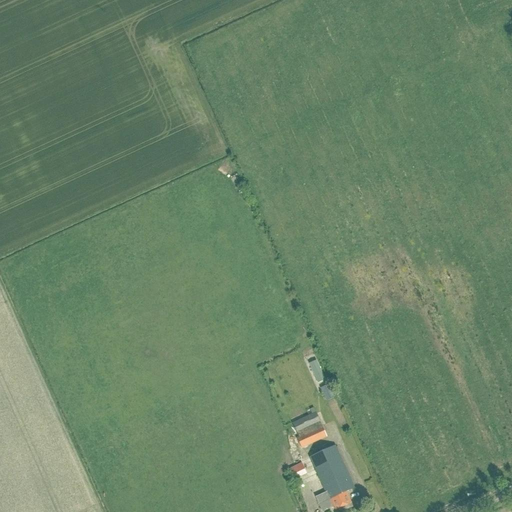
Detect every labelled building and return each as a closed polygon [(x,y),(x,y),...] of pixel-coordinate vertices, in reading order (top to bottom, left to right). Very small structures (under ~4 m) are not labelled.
[(269,372),(287,366),(284,357),(266,363),(269,372)] [(325,382),(316,362),(309,365),(318,386),(325,382)] [(332,391),(323,395),(327,403),(335,398),(332,391)] [(297,434),(321,423),(316,413),(292,424),(297,434)] [(301,449),(327,437),(322,426),(296,438),(301,449)] [(355,487),(337,445),(309,458),(324,493),(315,497),(321,511),(324,511),(335,507),(336,509),(352,502),(347,491),(355,487)]
